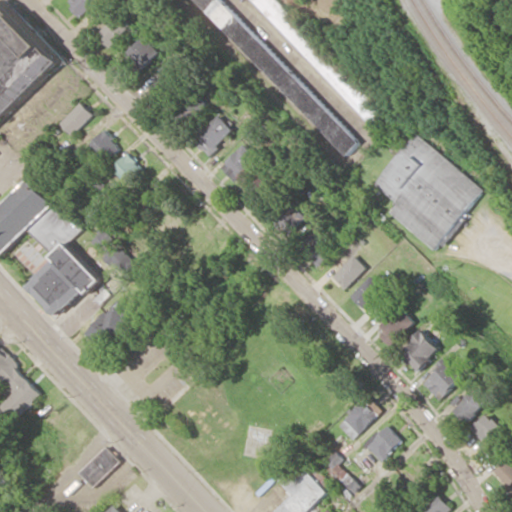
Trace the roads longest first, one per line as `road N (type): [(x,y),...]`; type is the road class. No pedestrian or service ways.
road 1 (residential): [(486,511),(422,411),(30,0)]
road 2 (secondary): [(22,316),(204,511)]
road 3 (residential): [(158,461),(314,302)]
